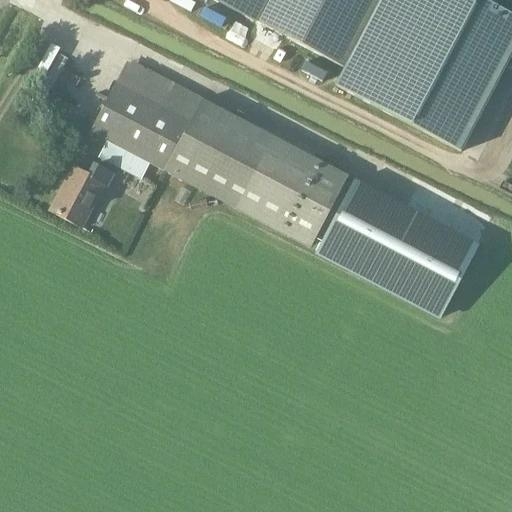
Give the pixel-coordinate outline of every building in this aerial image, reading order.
[(210,0),(255,22),(255,23),(343,69),(334,87),(390,117),(420,133),(467,44),(505,64),(511,50),(511,18),(477,0),(210,0)] [(318,61),(313,72),(334,82),(340,72),(318,61)] [(116,85),(91,134),(106,142),(106,143),(97,158),(140,181),(148,165),(309,250),(331,209),(348,178),(200,100),(188,123),(116,85)] [(72,169),(49,213),(80,229),(103,186),(106,188),(112,175),(93,166),(88,177),(72,169)] [(353,181),(338,209),(315,253),(440,318),(477,247),(406,209),(353,181)]
